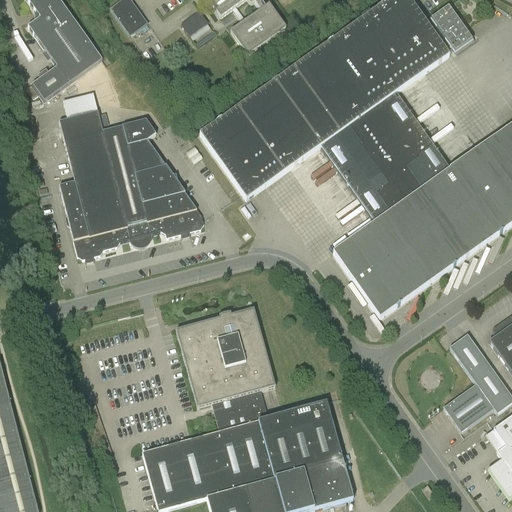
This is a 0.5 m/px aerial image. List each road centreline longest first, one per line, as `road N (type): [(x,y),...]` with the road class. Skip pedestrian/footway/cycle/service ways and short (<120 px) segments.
road 1 (unclassified): [(0,325),(264,253),(284,255),(367,371)]
road 2 (unclassified): [(511,268),(367,371)]
road 3 (unclassified): [(467,511),(367,371)]
